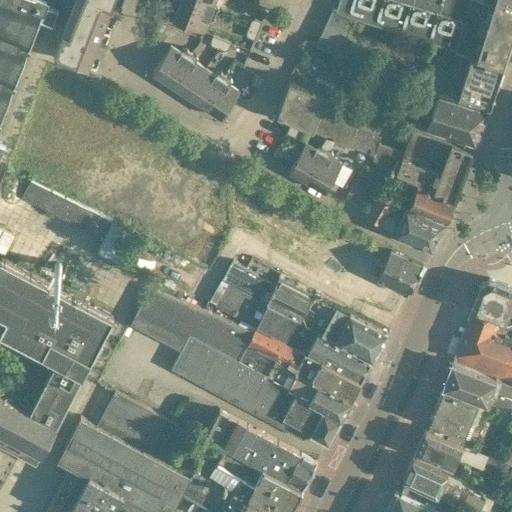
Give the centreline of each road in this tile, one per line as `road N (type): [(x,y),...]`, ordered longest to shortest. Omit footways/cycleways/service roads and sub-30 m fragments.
road 1 (unclassified): [(329,511),(445,265),(463,244),(511,222)]
road 2 (residential): [(132,0),(130,75),(229,135),(259,111),(303,0)]
